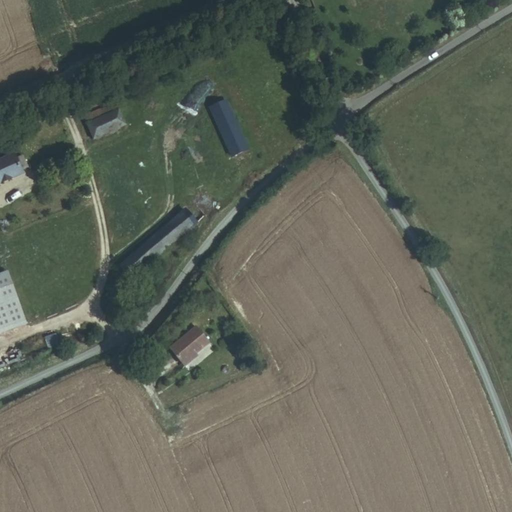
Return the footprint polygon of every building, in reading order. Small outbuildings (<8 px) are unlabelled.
[(228,159),(244,153),(222,105),(207,112),(228,159)] [(87,137),(116,123),(110,110),(81,123),(87,137)] [(0,180),(20,172),(18,168),(23,166),(19,156),(13,158),(12,156),(0,161),(0,180)] [(123,266),(137,281),(206,216),(192,201),(123,266)] [(9,269),(0,271),(0,332),(29,322),(9,269)] [(210,345),(196,328),(168,352),(184,371),(198,359),(196,357),(210,345)] [(0,352),(0,371),(36,355),(35,353),(45,348),(41,338),(29,343),(28,340),(0,352)]
